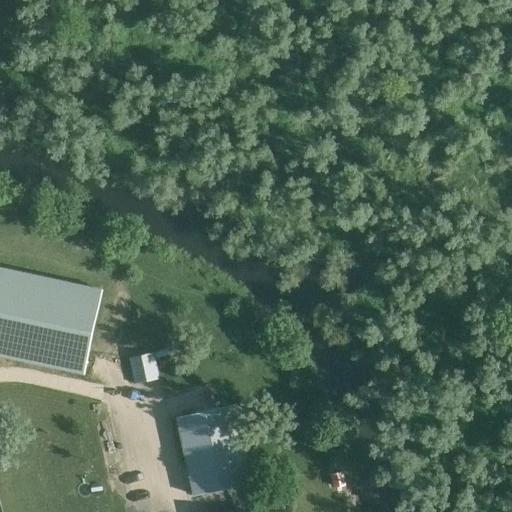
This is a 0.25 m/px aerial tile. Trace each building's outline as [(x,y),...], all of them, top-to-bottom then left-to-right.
[(0,266),(0,355),(84,374),(86,375),(91,355),(105,289),(0,266)] [(160,378),(155,353),(130,359),(136,384),(160,378)] [(238,404),(178,417),(195,496),(255,482),(238,404)] [(344,472),(331,474),(334,488),(347,485),(344,472)] [(267,492),(254,495),(257,511),(270,507),(267,492)]
